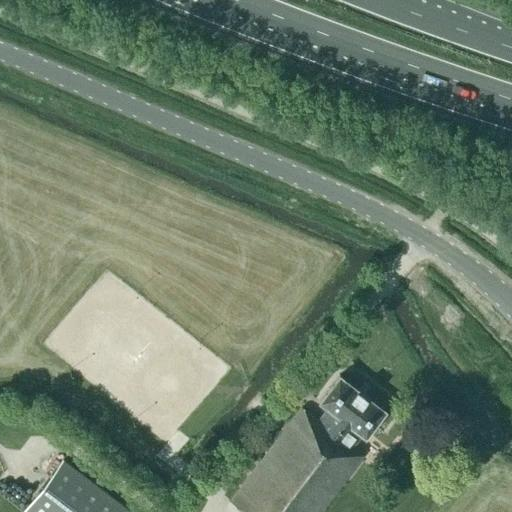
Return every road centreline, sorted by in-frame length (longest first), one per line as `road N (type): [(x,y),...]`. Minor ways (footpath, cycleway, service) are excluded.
road 1 (tertiary): [(0,53),(382,216),(511,305)]
road 2 (motorway): [(230,0),(511,99)]
road 3 (motorway): [(511,48),(374,0)]
